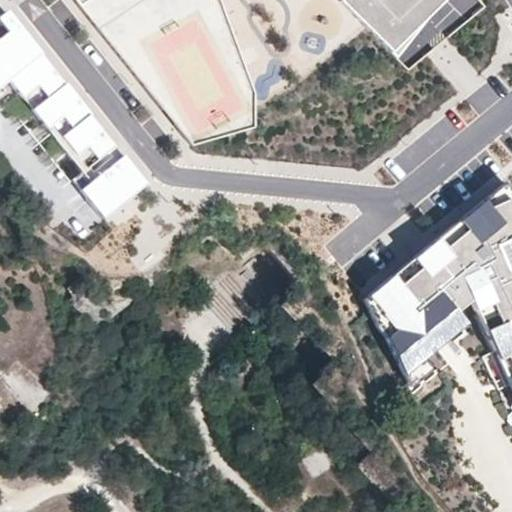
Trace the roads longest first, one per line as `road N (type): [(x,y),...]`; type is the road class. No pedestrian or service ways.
road 1 (residential): [(511,104),(421,180),(384,198),(180,169),(163,162),(31,0)]
road 2 (unknown): [(345,192),(352,306),(363,338),(465,442),(482,467),(494,511)]
